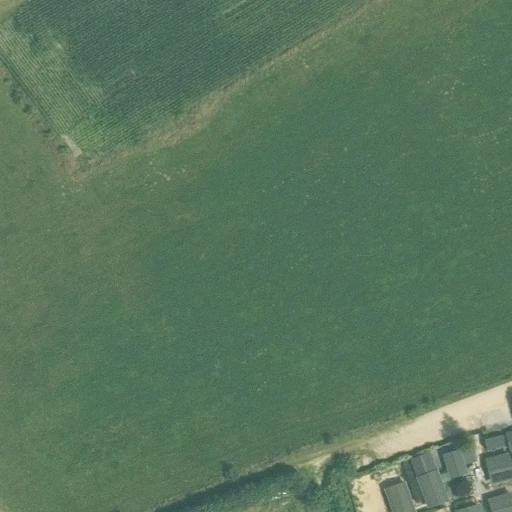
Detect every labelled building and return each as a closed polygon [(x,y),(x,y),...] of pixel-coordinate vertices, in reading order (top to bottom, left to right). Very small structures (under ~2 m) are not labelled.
[(484,440),(487,452),(505,448),(502,436),(484,440)] [(440,459),(448,481),(467,475),(459,452),(440,459)] [(485,465),(490,484),(511,478),(511,471),(509,459),(485,465)] [(416,481),(425,503),(443,495),(435,473),(416,481)] [(384,492),(391,511),(399,511),(412,507),(403,485),(384,492)] [(488,504),(491,511),(511,511),(508,497),(488,504)]
